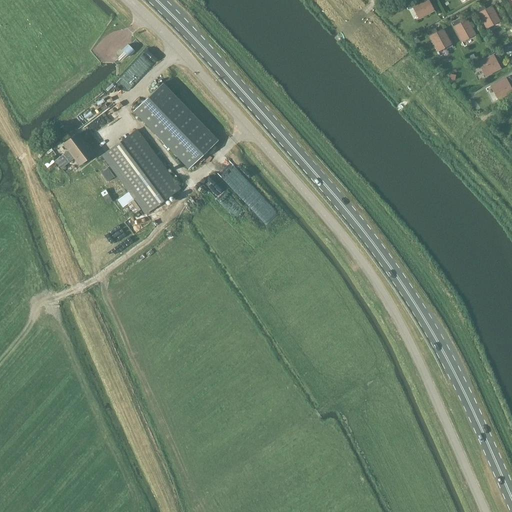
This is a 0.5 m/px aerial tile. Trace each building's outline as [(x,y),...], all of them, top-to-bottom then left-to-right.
[(420,0),(411,5),(418,19),(433,11),(429,3),(433,0),(432,0),(420,0)] [(499,21),(491,6),(483,11),(480,7),(475,10),(477,14),(485,29),(499,21)] [(475,35),(467,20),(458,24),(456,20),(451,23),(453,27),(461,42),(475,35)] [(451,44),(443,29),(434,34),(432,30),(427,33),(429,37),(437,52),(451,44)] [(127,44),(121,50),(128,57),(134,51),(127,44)] [(477,63),(485,77),(500,69),(495,60),(499,58),(496,53),(492,55),(477,63)] [(490,86),(495,96),(497,100),(511,92),(511,90),(508,83),(511,81),(509,76),(505,78),(490,86)] [(162,83),(148,96),(133,111),(188,169),(218,141),(162,83)] [(102,156),(145,215),(180,189),(136,130),(102,156)] [(93,155),(77,134),(63,144),(68,151),(55,160),(61,169),(74,159),(79,165),(93,155)] [(100,173),(107,182),(114,177),(107,168),(100,173)]
